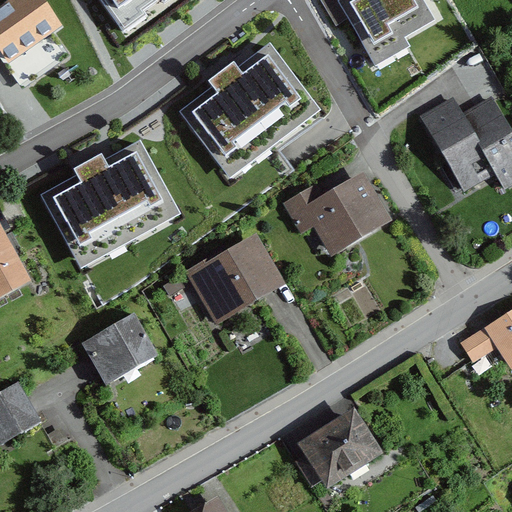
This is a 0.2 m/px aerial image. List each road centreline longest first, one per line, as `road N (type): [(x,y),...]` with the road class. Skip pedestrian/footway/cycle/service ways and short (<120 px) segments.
road 1 (residential): [(511,266),(117,511)]
road 2 (residential): [(0,167),(105,112),(252,0)]
